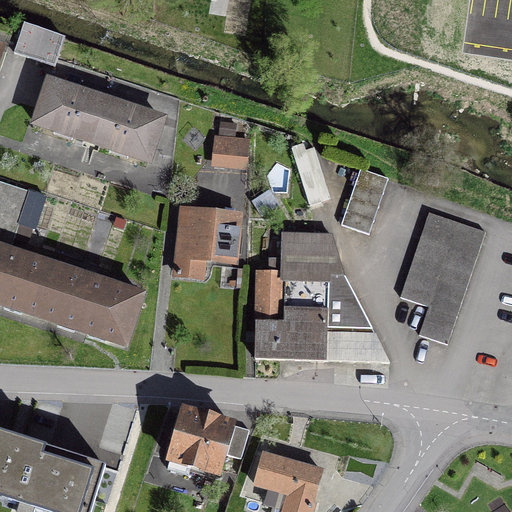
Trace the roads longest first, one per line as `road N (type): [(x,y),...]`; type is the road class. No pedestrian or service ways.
road 1 (residential): [(448,420),(287,397),(0,380)]
road 2 (unknown): [(448,420),(502,246),(467,215)]
